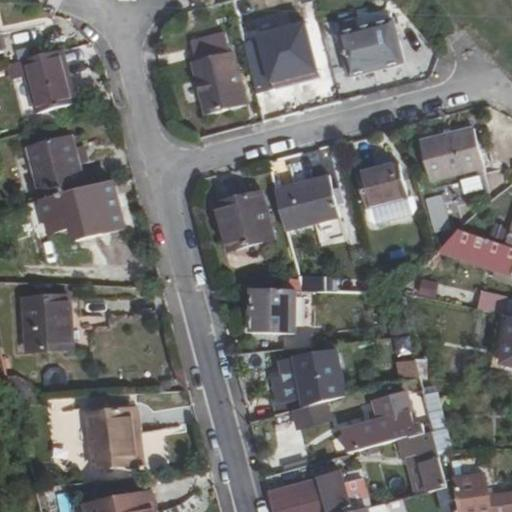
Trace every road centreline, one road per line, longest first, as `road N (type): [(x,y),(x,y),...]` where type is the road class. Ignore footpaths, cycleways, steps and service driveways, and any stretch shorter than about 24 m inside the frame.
road 1 (residential): [(248,511),(159,172)]
road 2 (residential): [(491,80),(159,172)]
road 3 (residential): [(159,172),(116,16)]
